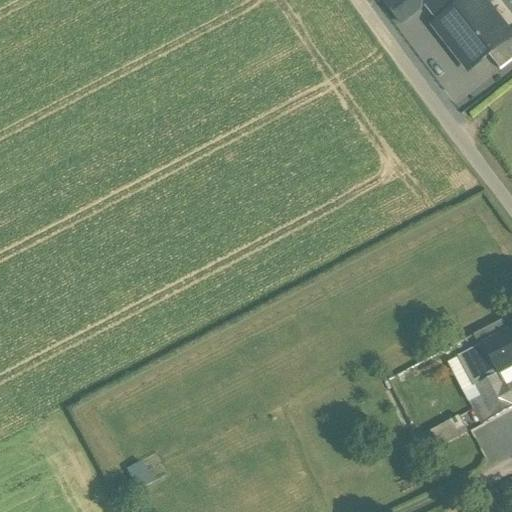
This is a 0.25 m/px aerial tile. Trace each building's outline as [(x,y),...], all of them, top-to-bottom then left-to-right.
[(471,3),(475,0),(397,0),(385,10),(399,28),(425,8),(440,27),(471,3)] [(503,46),(471,3),(440,27),(433,32),(445,47),(448,45),(470,74),(488,60),(504,48),(503,46)] [(504,48),(488,60),(500,75),(511,65),(511,39),(503,46),(504,48)] [(503,324),(474,339),(480,350),(484,348),(509,335),(503,324)] [(499,377),(511,370),(511,333),(509,335),(484,348),(499,377)] [(480,350),(449,366),(470,405),(482,428),(483,430),(511,414),(511,402),(499,377),(484,348),(480,350)] [(470,405),(454,413),(458,421),(430,436),(438,451),(482,428),(470,405)]
